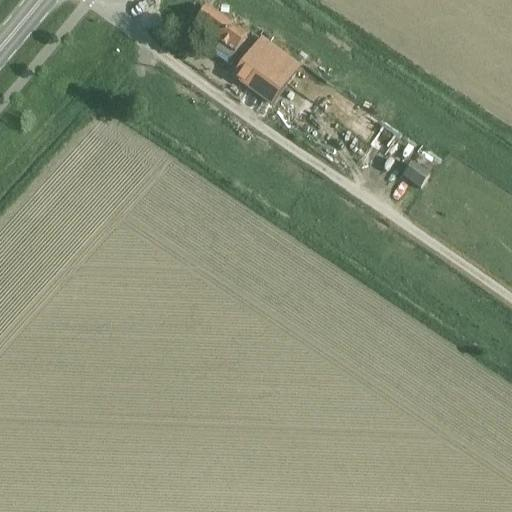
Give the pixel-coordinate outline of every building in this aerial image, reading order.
[(247,40),(206,10),(193,27),(219,46),(211,56),(227,68),(247,40)] [(246,58),(230,80),(271,109),(287,88),(246,58)] [(278,118),(289,126),(298,115),(286,107),(278,118)] [(371,168),(386,140),(377,135),(362,163),(371,168)] [(430,180),(413,167),(404,179),(421,192),(430,180)]
